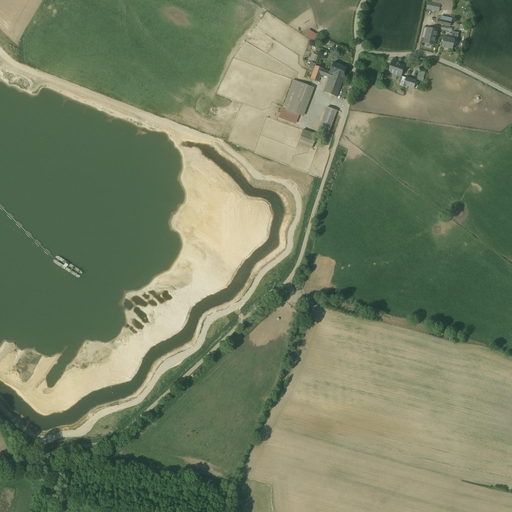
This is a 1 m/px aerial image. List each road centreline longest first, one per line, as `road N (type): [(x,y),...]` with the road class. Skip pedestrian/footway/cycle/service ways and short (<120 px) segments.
road 1 (residential): [(44,511),(49,454),(121,433),(291,276),(347,107),(358,43)]
road 2 (residential): [(511,95),(440,59),(384,55),(358,43)]
